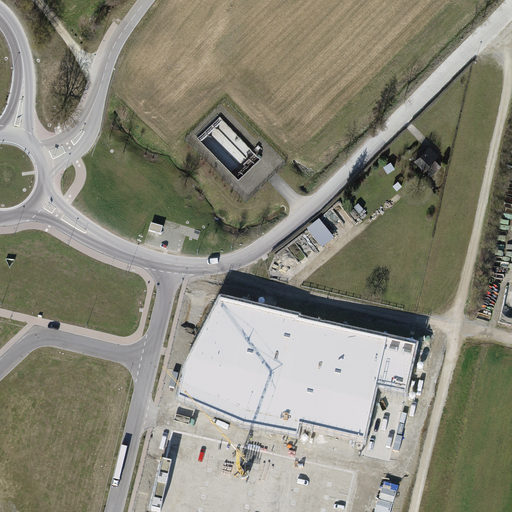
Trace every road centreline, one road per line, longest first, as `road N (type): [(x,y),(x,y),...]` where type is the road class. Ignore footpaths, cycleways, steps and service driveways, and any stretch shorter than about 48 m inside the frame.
road 1 (track): [(511,75),(414,511)]
road 2 (residential): [(171,264),(222,265),(276,237),(511,8)]
road 3 (track): [(240,258),(266,281),(511,339)]
road 4 (residential): [(149,359),(39,334),(0,370)]
road 5 (residential): [(149,359),(113,511)]
road 6 (residential): [(36,198),(87,232),(171,264)]
road 7 (primary): [(16,138),(23,57),(0,11)]
